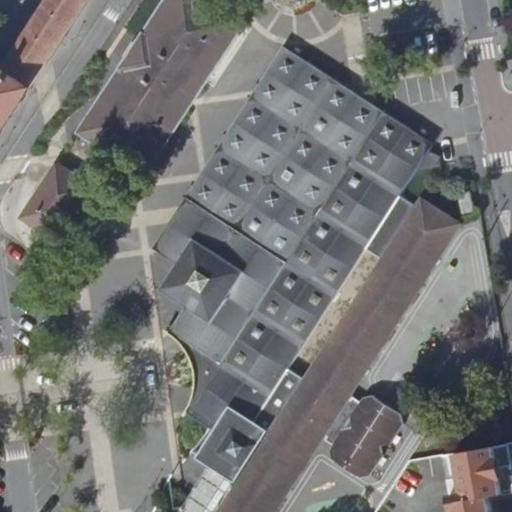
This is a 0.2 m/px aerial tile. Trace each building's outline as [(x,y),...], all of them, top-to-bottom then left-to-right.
[(0,136),(9,123),(90,0),(50,0),(5,70),(0,66),(0,136)] [(217,0),(168,0),(81,131),(148,175),(248,21),(217,0)] [(420,156),(414,157),(409,137),(413,131),(310,64),(306,70),(276,77),(270,73),(260,91),(261,95),(259,101),(258,106),(256,111),(253,117),(249,124),(245,130),(241,135),(236,141),(230,145),(225,150),(221,153),(216,157),(212,162),(209,166),(207,168),(205,171),(202,175),(201,179),(199,183),(196,188),(196,192),(193,200),(191,206),(190,211),(187,216),(183,223),(180,230),(175,235),(171,240),(165,246),(158,251),(192,277),(192,280),(191,285),(193,289),(194,293),(197,295),(200,297),(173,338),(177,340),(182,346),(186,351),(189,357),(192,362),(195,369),(196,376),(197,386),(196,395),(194,403),(191,410),(188,414),(211,430),(218,435),(234,410),(257,423),(291,371),(369,252),(404,200),(422,173),(444,165),(441,158),(442,156),(433,153),(428,153),(420,154),(420,156)] [(93,187),(58,166),(25,218),(59,241),(93,187)] [(471,195),(458,197),(464,219),(477,216),(471,195)] [(234,410),(218,435),(202,458),(213,467),(193,500),(186,509),(176,511),(277,511),(324,441),(335,447),(332,451),(335,463),(362,480),(371,478),(386,457),(383,449),(393,446),(407,426),(404,416),(378,397),(367,398),(363,404),(353,397),(464,228),(425,204),(421,211),(404,200),(369,252),(387,263),(308,382),(291,371),(257,423),(234,410)] [(452,495),(454,511),(494,511),(492,496),(511,493),(511,461),(509,444),(445,456),(448,480),(462,478),(464,493),(452,495)]
